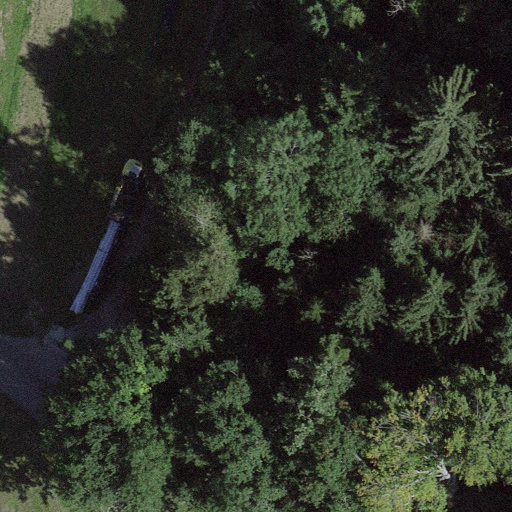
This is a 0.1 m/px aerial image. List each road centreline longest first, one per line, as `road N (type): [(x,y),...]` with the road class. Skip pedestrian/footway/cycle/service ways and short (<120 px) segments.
road 1 (track): [(65,403),(125,296),(222,0)]
road 2 (track): [(65,403),(205,490),(277,511)]
road 3 (unclassified): [(144,511),(129,480),(65,403),(0,361)]
